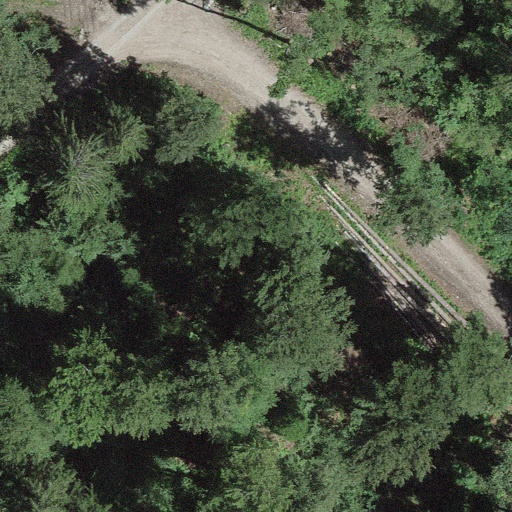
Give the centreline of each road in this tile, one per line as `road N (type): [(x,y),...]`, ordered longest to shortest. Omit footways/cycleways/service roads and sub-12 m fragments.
road 1 (track): [(145,0),(305,113),(511,322)]
road 2 (track): [(154,0),(0,161)]
